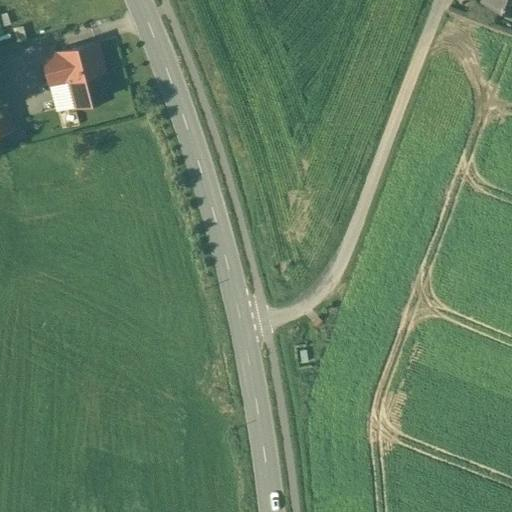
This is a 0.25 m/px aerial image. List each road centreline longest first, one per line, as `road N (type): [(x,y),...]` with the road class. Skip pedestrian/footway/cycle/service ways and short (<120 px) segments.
road 1 (unclassified): [(242,330),(309,303),(328,282),(442,0)]
road 2 (secondary): [(242,330),(203,178),(137,0)]
road 3 (secondary): [(270,511),(242,330)]
